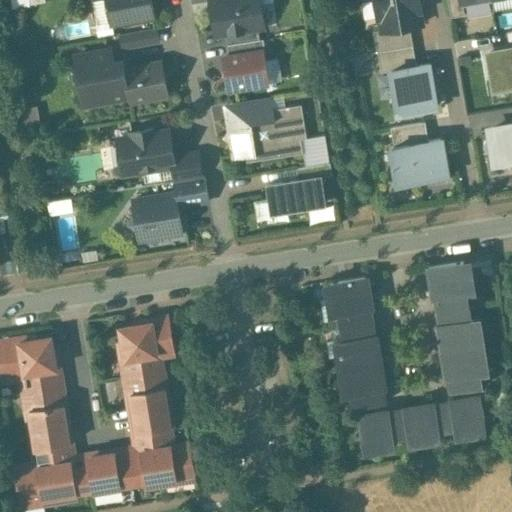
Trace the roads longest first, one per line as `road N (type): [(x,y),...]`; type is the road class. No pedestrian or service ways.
road 1 (residential): [(180,0),(230,264)]
road 2 (residential): [(478,224),(230,264)]
road 3 (residential): [(230,264),(0,305)]
road 4 (residential): [(478,224),(439,0)]
